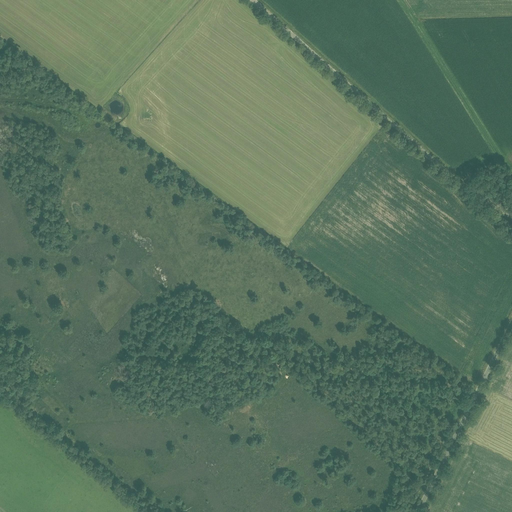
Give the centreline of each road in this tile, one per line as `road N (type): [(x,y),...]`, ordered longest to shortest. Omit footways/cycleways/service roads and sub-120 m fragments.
road 1 (unclassified): [(511,216),(441,167),(252,0)]
road 2 (unclassified): [(418,511),(511,323)]
